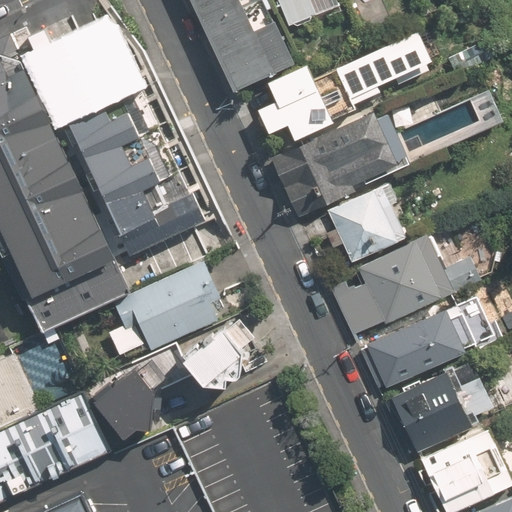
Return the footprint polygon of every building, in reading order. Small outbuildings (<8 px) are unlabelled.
[(244,0),(192,0),(234,90),(297,60),(277,17),(257,26),(244,0)] [(277,0),(289,25),(338,3),(336,0),(277,0)] [(419,67),(422,74),(431,70),(427,63),(435,59),(422,30),(336,67),(352,104),(382,91),(379,84),(419,67)] [(0,39),(0,246),(43,330),(132,291),(118,258),(207,219),(195,191),(156,208),(146,186),(163,179),(152,153),(133,161),(124,141),(141,133),(131,109),(113,117),(104,97),(119,90),(108,65),(91,72),(83,55),(90,51),(82,32),(56,47),(60,58),(32,70),(17,32),(0,39)] [(468,46),(447,56),(458,77),(478,67),(468,46)] [(308,62),(270,81),(278,99),(260,108),(272,132),(288,124),(297,142),(338,122),(308,62)] [(386,103),(273,160),(294,204),(324,189),(330,202),(359,188),(357,184),(413,158),(386,103)] [(383,184),(326,208),(350,260),(406,235),(383,184)] [(443,261),(429,231),(357,263),(368,287),(344,298),(358,328),(475,275),(464,251),(443,261)] [(225,294),(210,258),(116,300),(126,324),(111,330),(121,352),(150,340),(156,353),(226,324),(215,298),(225,294)] [(367,348),(360,351),(377,388),(384,385),(385,387),(468,350),(448,307),(366,344),(367,348)] [(204,383),(229,385),(237,382),(268,369),(249,343),(256,337),(242,317),(226,324),(156,353),(89,382),(114,424),(136,428),(140,416),(155,415),(160,391),(200,375),(204,383)] [(0,428),(41,409),(16,357),(0,363),(0,428)] [(453,369),(392,396),(417,452),(477,425),(453,369)] [(0,502),(106,453),(77,392),(41,409),(0,428),(0,502)] [(484,426),(421,455),(425,463),(416,467),(434,511),(451,511),(510,488),(484,426)] [(91,511),(80,488),(27,511),(91,511)] [(511,511),(511,493),(470,511),(511,511)]
